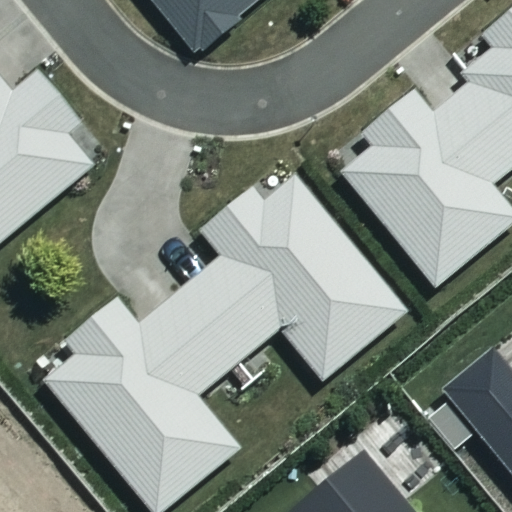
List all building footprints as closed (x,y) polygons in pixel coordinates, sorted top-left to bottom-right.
[(141,0),(193,61),(198,56),(202,61),(240,30),(237,26),(268,0),(141,0)] [(511,17),(478,45),(490,58),(459,83),(467,93),(511,148),(511,17)] [(0,249),(92,175),(65,142),(78,131),(36,80),(9,102),(0,90),(0,249)] [(511,219),(492,195),(511,178),(511,148),(467,93),(432,121),(414,99),(359,143),(369,155),(339,180),(434,297),(511,233),(511,219)] [(218,265),(178,297),(238,370),(276,339),(321,392),(407,320),(294,184),(262,210),(251,197),(198,241),(218,265)] [(197,404),(238,370),(178,297),(137,331),(117,306),(61,351),(71,363),(40,389),(140,511),(175,511),(242,458),(197,404)] [(511,383),(491,358),(439,400),(511,487),(511,383)] [(303,511),(405,511),(364,462),(303,511)]
